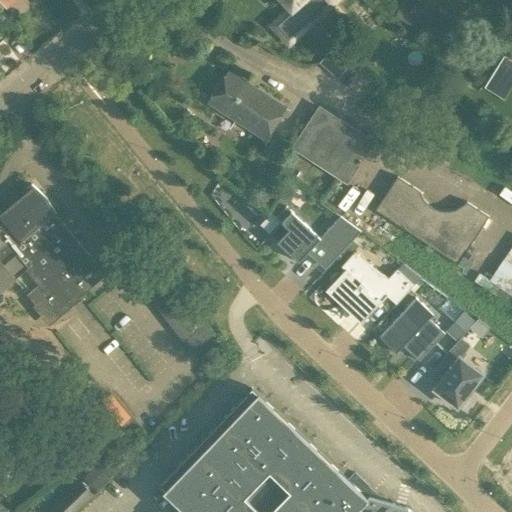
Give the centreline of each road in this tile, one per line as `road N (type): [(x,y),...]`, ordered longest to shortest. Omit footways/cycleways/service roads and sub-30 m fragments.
road 1 (unknown): [(0,336),(120,375),(153,369),(157,352),(153,331),(5,94)]
road 2 (residential): [(177,0),(237,51),(511,221)]
road 3 (residential): [(455,482),(255,288)]
road 4 (residential): [(0,99),(123,0)]
